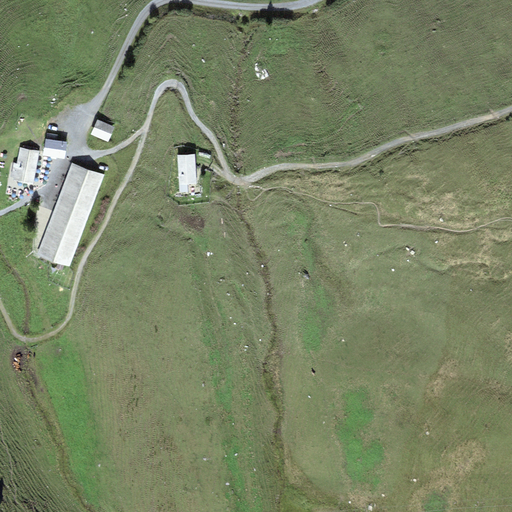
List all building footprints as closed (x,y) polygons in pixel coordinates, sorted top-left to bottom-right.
[(113,129),(98,122),(93,135),(108,141),(113,129)] [(43,156),(65,159),(67,142),(57,141),(45,139),(43,156)] [(33,185),(39,151),(19,147),(16,164),(14,163),(11,178),(14,178),(13,181),(33,185)] [(194,155),(179,156),(180,182),(196,182),(194,155)] [(69,267),(104,175),(72,163),(37,255),(69,267)]
